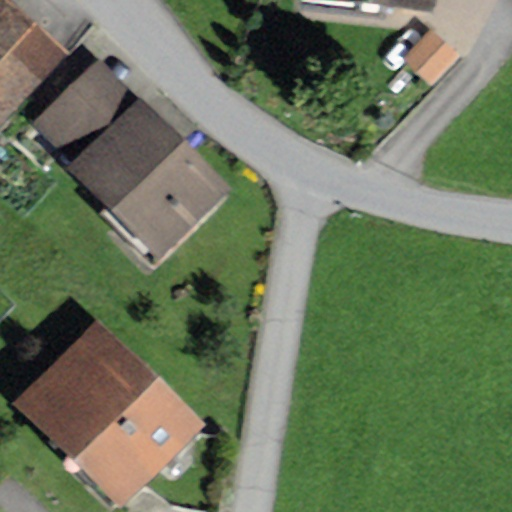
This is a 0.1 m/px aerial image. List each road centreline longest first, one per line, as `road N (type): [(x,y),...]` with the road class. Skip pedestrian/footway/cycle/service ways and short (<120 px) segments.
road 1 (residential): [(252,511),(315,174)]
road 2 (residential): [(115,0),(243,133),(315,174)]
road 3 (residential): [(315,174),(416,205),(511,222)]
